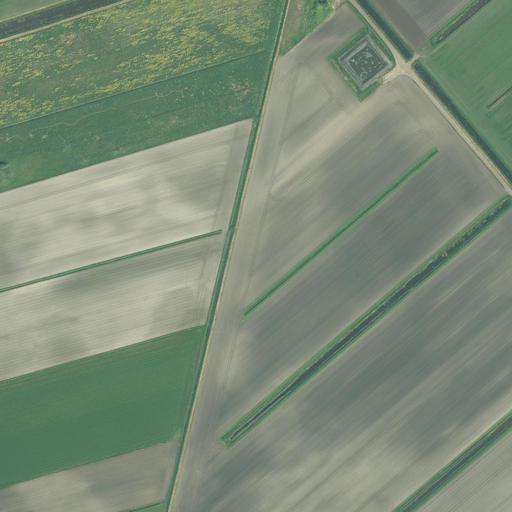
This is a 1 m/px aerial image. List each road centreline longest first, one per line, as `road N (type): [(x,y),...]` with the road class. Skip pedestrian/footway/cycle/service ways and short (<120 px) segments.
road 1 (track): [(290,0),(170,511)]
road 2 (track): [(511,192),(405,66)]
road 3 (track): [(0,39),(128,0)]
